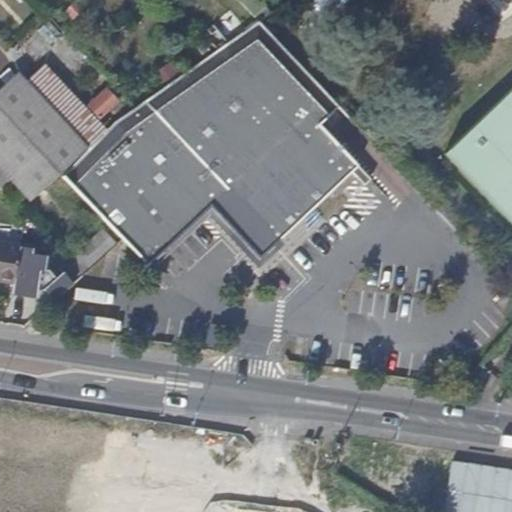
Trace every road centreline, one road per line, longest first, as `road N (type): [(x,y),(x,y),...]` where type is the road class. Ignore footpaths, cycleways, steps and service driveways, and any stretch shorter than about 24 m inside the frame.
road 1 (primary): [(511,424),(0,346)]
road 2 (primary): [(0,376),(511,441)]
road 3 (unknown): [(274,482),(97,466)]
